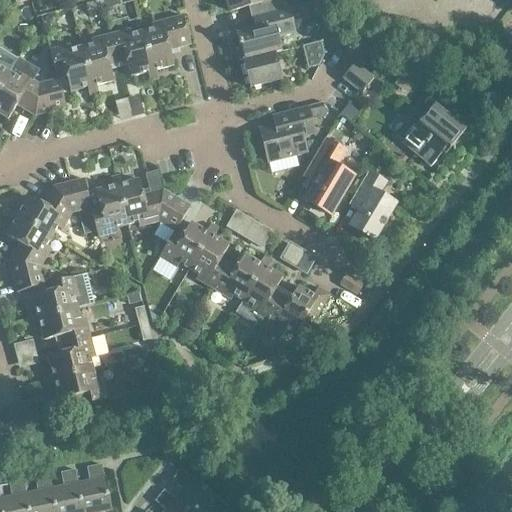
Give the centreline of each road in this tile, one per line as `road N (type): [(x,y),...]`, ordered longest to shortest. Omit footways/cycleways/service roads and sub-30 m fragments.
road 1 (tertiary): [(356,511),(511,321)]
road 2 (residential): [(0,159),(122,132),(166,141),(226,125)]
road 3 (residential): [(354,269),(251,199),(226,125)]
road 4 (residential): [(226,125),(240,110),(314,94),(361,38)]
road 5 (residential): [(226,125),(195,0)]
